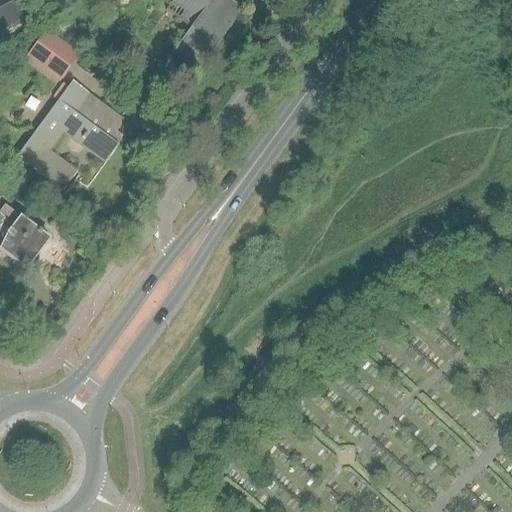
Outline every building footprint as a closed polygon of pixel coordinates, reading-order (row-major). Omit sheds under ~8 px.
[(227,0),(173,0),(170,4),(195,22),(172,54),(198,72),(242,11),(227,0)] [(1,9),(0,9),(0,35),(12,29),(1,9)] [(45,34),(24,63),(60,89),(81,60),(45,34)] [(67,131),(79,140),(76,145),(79,148),(80,147),(105,164),(124,139),(116,133),(123,122),(70,84),(16,159),(63,193),(77,174),(63,164),(62,165),(46,154),(62,132),(65,134),(67,131)] [(0,248),(27,269),(49,239),(4,206),(0,211),(0,248)]
